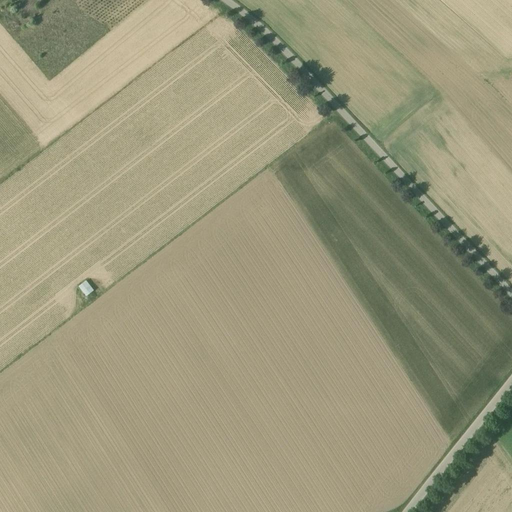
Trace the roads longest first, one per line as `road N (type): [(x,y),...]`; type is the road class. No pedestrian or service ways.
road 1 (unclassified): [(511,298),(274,42),(224,0)]
road 2 (unclassified): [(405,511),(511,371)]
